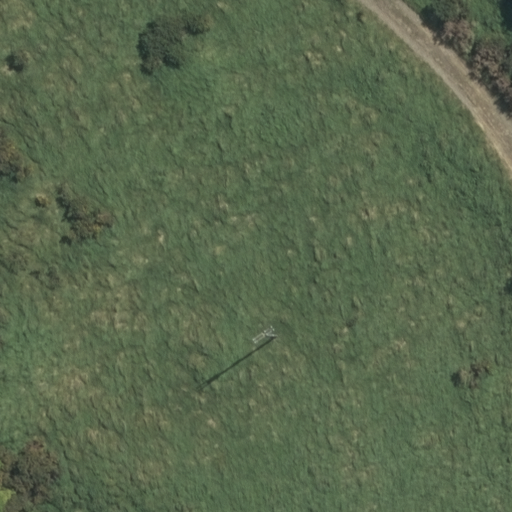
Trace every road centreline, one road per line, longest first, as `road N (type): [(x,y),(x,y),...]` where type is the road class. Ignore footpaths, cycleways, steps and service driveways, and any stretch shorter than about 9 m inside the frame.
road 1 (track): [(306,511),(322,428),(313,303),(240,163),(191,98),(89,0)]
road 2 (track): [(267,208),(280,112),(301,76),(380,43),(439,52)]
road 3 (track): [(511,139),(481,92),(381,0)]
